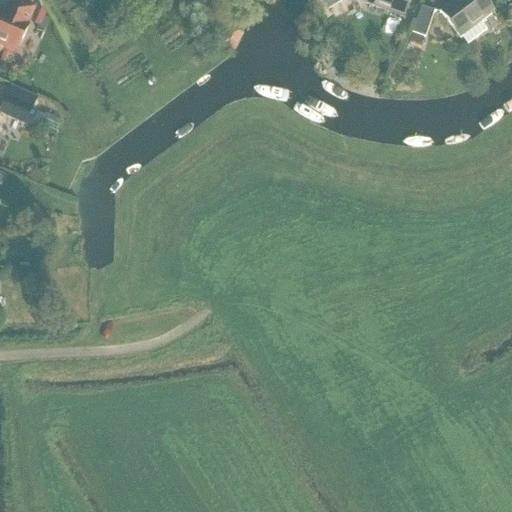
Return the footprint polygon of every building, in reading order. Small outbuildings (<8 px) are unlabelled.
[(27,28),(35,10),(13,0),(10,0),(3,17),(0,15),(0,45),(17,53),(28,28),(27,28)] [(363,0),(365,5),(403,18),(409,0),(363,0)] [(482,0),(460,0),(441,15),(460,40),(494,14),(482,0)] [(433,13),(422,9),(413,34),(425,38),(433,13)] [(7,98),(32,109),(36,100),(12,89),(7,98)] [(32,109),(7,98),(0,114),(0,115),(24,126),(32,109)]
